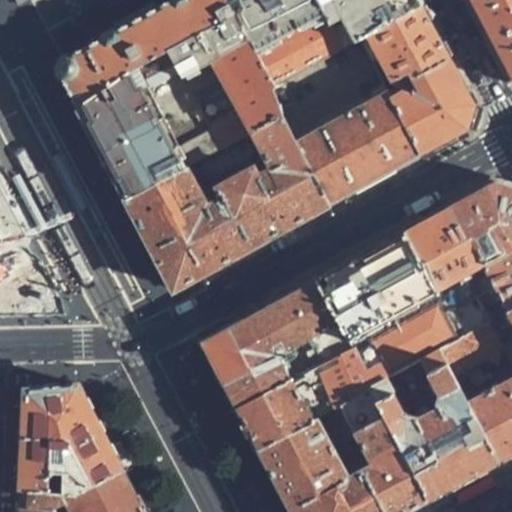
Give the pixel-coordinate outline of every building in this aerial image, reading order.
[(287,118),(273,89),(227,0),(174,0),(153,12),(66,60),(63,65),(63,77),(79,108),(174,57),(226,151),(244,141),(258,134),(287,118)] [(227,0),(273,89),(356,42),(340,12),(330,16),(321,0),(227,0)] [(340,12),(356,42),(360,40),(423,6),(419,0),(321,0),(330,16),(340,12)] [(511,0),(475,0),(511,70),(511,0)] [(423,6),(360,40),(372,61),(380,58),(398,90),(450,58),(437,34),(423,6)] [(174,57),(79,108),(103,153),(127,200),(188,167),(190,171),(226,151),(174,57)] [(464,84),(450,58),(398,90),(390,94),(423,154),(469,129),(475,105),(464,84)] [(323,131),(300,144),(330,205),(409,162),(423,154),(390,94),(341,120),(332,104),(314,113),(323,131)] [(188,167),(127,200),(155,253),(174,289),(259,243),(330,205),(300,144),(287,118),(258,134),(276,168),(262,175),(258,168),(205,195),(202,188),(221,179),(248,164),(240,150),(247,147),(244,141),(226,151),(190,171),(188,167)] [(459,200),(419,222),(477,328),(489,321),(477,298),(495,289),(507,311),(511,308),(511,186),(494,181),(459,200)] [(477,328),(419,222),(380,243),(332,269),(368,338),(390,377),(438,351),(477,328)] [(200,341),(226,390),(235,407),(368,338),(332,269),(200,341)] [(511,377),(467,401),(500,460),(511,453),(511,308),(507,311),(511,320),(511,377)] [(438,351),(456,383),(462,379),(459,372),(501,348),(496,338),(508,332),(509,325),(503,314),(489,321),(477,328),(438,351)] [(368,338),(235,407),(247,429),(258,450),(371,388),(390,377),(368,338)] [(390,377),(371,388),(429,499),(488,466),(500,460),(467,401),(456,383),(438,351),(390,377)] [(100,425),(78,383),(26,387),(23,447),(22,489),(77,491),(123,468),(100,425)] [(371,388),(258,450),(290,511),(404,511),(429,499),(371,388)] [(146,511),(123,468),(77,491),(22,489),(20,511),(62,511),(61,507),(72,502),(77,511),(146,511)]
